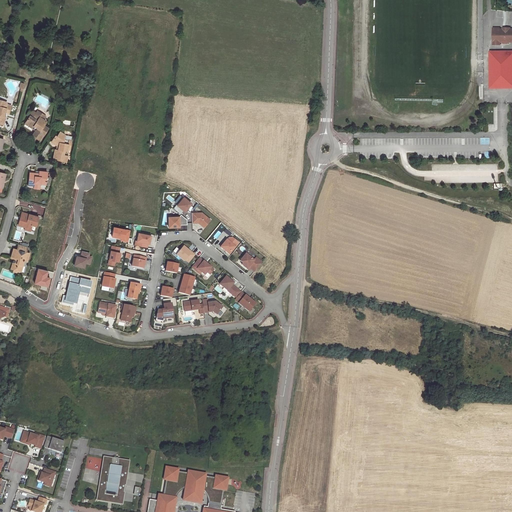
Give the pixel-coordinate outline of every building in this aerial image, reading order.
[(511,30),(510,31),(503,31),(501,31),(501,29),(493,29),(493,40),(500,41),(500,42),(511,42),(511,30)] [(511,51),(490,52),(491,87),(511,86),(511,51)] [(43,136),(48,129),(44,126),(47,121),(44,119),(45,118),(37,112),(35,116),(32,114),(27,121),(34,126),(35,125),(38,127),(36,131),(35,131),(32,135),(39,140),(40,139),(42,135),(43,136)] [(25,124),(35,131),(36,131),(38,127),(35,125),(34,126),(27,121),(25,124)] [(64,140),(65,136),(60,132),(57,137),(56,136),(52,141),(59,145),(58,151),(56,150),(55,150),(53,158),(57,159),(63,160),(63,161),(66,162),(68,153),(67,152),(64,152),(65,149),(67,149),(70,150),(71,141),(64,140)] [(39,174),(29,173),(28,185),(34,186),(34,183),(40,184),(46,185),(47,172),(39,172),(39,174)] [(180,207),(176,211),(182,216),(185,212),(187,213),(188,211),(187,211),(189,209),(193,205),(185,198),(179,206),(180,207)] [(38,218),(22,213),(20,218),(21,218),(21,220),(19,220),(18,225),(25,227),(25,229),(30,231),(32,225),(36,226),(38,218)] [(200,224),(206,228),(212,221),(204,214),(193,214),(194,224),(200,224)] [(189,226),(189,221),(183,216),(181,218),(170,218),(171,229),(182,228),(182,226),(189,226)] [(111,236),(127,240),(129,231),(114,227),(111,236)] [(150,243),(152,235),(140,232),(138,240),(137,240),(136,244),(148,247),(149,243),(150,243)] [(220,247),(229,255),(238,244),(232,238),(229,238),(227,241),(226,241),(220,247)] [(112,245),(108,264),(117,266),(120,253),(119,252),(120,247),(112,245)] [(27,252),(16,249),(13,248),(10,259),(13,260),(14,261),(14,262),(13,262),(11,269),(13,270),(13,271),(18,273),(19,272),(20,272),(24,261),(27,262),(29,253),(27,252)] [(185,248),(178,256),(186,263),(187,262),(190,264),(196,257),(193,254),(193,255),(185,248)] [(253,271),(261,262),(255,257),(253,260),(245,253),(242,257),(244,260),(242,263),(241,264),(246,268),(248,266),(250,268),(253,271)] [(134,255),(132,266),(143,269),(144,262),(145,262),(146,258),(134,255)] [(201,259),(193,269),(197,272),(199,271),(203,274),(206,276),(212,269),(201,259)] [(177,273),(179,264),(168,262),(166,271),(177,273)] [(114,280),(115,275),(105,273),(102,287),(113,289),(116,280),(114,280)] [(184,274),(179,292),(189,295),(195,277),(184,274)] [(227,278),(220,286),(233,297),(238,291),(235,289),(234,290),(232,288),(233,287),(234,285),(227,278)] [(133,283),(129,298),(138,300),(139,294),(140,289),(142,290),(143,285),(133,283)] [(173,299),(175,290),(164,287),(162,296),(173,299)] [(241,294),(238,291),(233,297),(236,299),(241,294)] [(242,294),(235,302),(239,305),(249,313),(255,306),(249,300),(248,301),(245,298),(245,297),(242,294)] [(203,302),(203,306),(204,314),(213,313),(217,316),(223,309),(216,303),(209,304),(208,301),(203,302)] [(106,317),(114,319),(117,305),(101,302),(99,311),(103,312),(107,313),(107,315),(106,317)] [(199,302),(184,303),(185,312),(200,310),(200,315),(204,314),(203,306),(200,306),(199,302)] [(125,310),(122,320),(132,322),(133,317),(134,312),(137,312),(138,307),(124,304),(123,309),(125,310)] [(174,318),(173,304),(165,305),(165,310),(159,311),(157,321),(164,322),(164,319),(174,318)] [(5,430),(0,428),(0,439),(2,440),(3,436),(11,438),(14,430),(5,428),(5,430)] [(35,435),(24,431),(20,442),(27,444),(27,443),(30,443),(36,445),(35,446),(41,448),(44,436),(35,433),(35,435)] [(64,441),(47,435),(44,447),(61,452),(64,441)] [(112,459),(104,457),(102,469),(104,469),(103,473),(101,473),(100,481),(107,483),(106,487),(99,486),(97,500),(108,502),(109,500),(112,501),(111,502),(122,504),(122,501),(124,492),(117,491),(118,484),(125,486),(126,479),(119,478),(120,471),(127,473),(127,472),(129,461),(118,459),(118,458),(113,457),(112,459)] [(168,476),(172,473),(177,473),(177,471),(177,469),(165,467),(163,479),(165,480),(167,480),(168,476)] [(52,484),(56,471),(45,468),(43,473),(42,472),(41,475),(40,475),(38,480),(46,482),(52,484)] [(234,511),(235,511),(220,509),(224,489),(221,489),(222,485),(219,480),(215,480),(215,477),(205,476),(205,474),(187,471),(187,473),(177,471),(177,473),(172,473),(168,476),(167,480),(165,480),(162,496),(161,502),(157,501),(151,500),(149,500),(146,511),(234,511)] [(222,485),(221,489),(224,489),(226,490),(228,477),(215,475),(215,477),(215,480),(219,480),(222,485)] [(47,499),(40,497),(38,502),(30,499),(28,505),(30,506),(33,507),(32,511),(36,511),(41,511),(44,504),(45,505),(47,499)]
